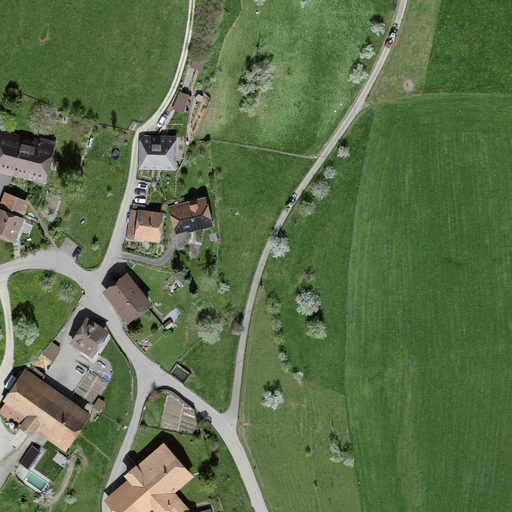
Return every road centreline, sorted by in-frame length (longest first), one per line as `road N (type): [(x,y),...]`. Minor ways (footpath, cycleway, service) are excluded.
road 1 (unclassified): [(225,430),(256,276),(283,215),(337,136)]
road 2 (residential): [(109,253),(134,173),(136,138),(162,107)]
road 3 (track): [(337,136),(384,55),(403,0)]
road 4 (residential): [(151,373),(103,511)]
road 5 (track): [(0,271),(10,338),(0,396)]
